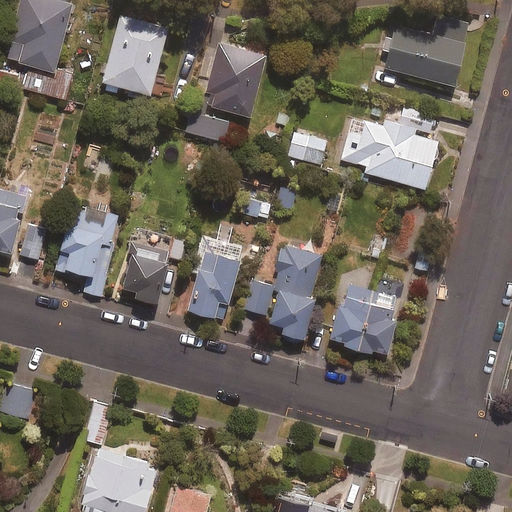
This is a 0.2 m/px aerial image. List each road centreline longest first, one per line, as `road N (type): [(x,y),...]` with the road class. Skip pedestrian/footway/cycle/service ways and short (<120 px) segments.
road 1 (residential): [(0,313),(437,426)]
road 2 (residential): [(511,138),(437,426)]
